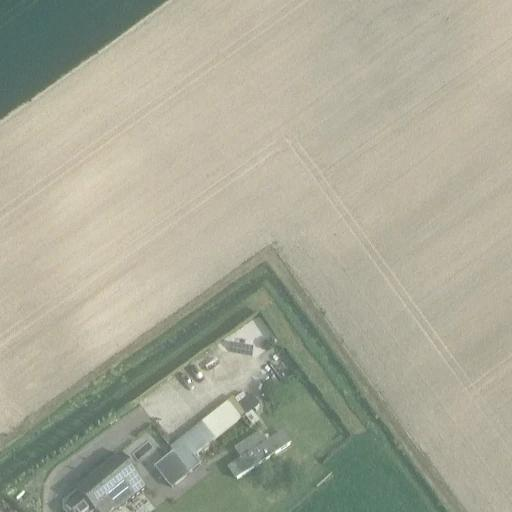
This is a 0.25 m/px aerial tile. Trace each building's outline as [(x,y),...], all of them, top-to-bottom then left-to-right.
[(252,413),(261,402),(252,394),(242,406),(252,413)] [(199,465),(194,458),(215,440),(201,424),(169,449),(173,454),(156,468),(171,487),(199,465)] [(240,460),(224,471),(233,483),(291,445),(283,432),(270,440),(267,436),(264,438),(261,433),(256,436),(256,435),(233,450),(240,460)] [(93,511),(117,511),(146,489),(120,456),(77,491),(80,495),(66,507),(70,511),(93,511),(94,511),(93,511)] [(218,509),(214,511),(243,511),(224,487),(210,498),(218,509)]
